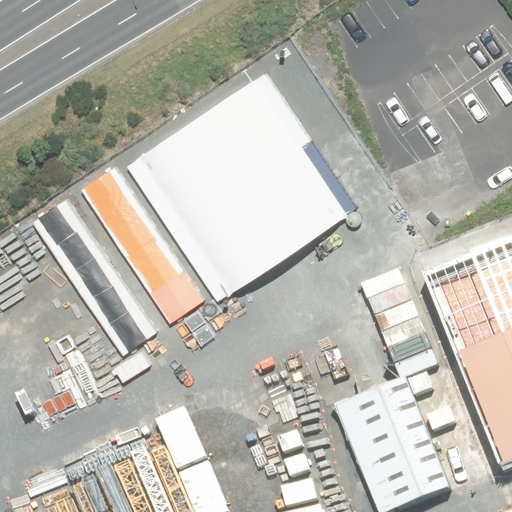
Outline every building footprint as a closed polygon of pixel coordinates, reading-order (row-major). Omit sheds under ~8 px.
[(275,62),(303,132),(298,134),(304,149),(266,164),(278,195),(318,179),(325,196),(374,177),(322,44),(275,62)] [(201,98),(187,107),(207,138),(221,129),(201,98)] [(196,151),(179,117),(134,141),(152,174),(196,151)] [(389,187),(352,199),(375,266),(412,254),(389,187)] [(511,254),(500,260),(511,286),(511,254)] [(501,301),(487,266),(433,289),(447,324),(501,301)] [(511,338),(466,357),(511,469),(511,338)] [(321,406),(306,369),(276,381),(290,418),(321,406)] [(428,379),(351,410),(393,511),(429,511),(475,494),(428,379)] [(191,442),(184,423),(145,439),(153,458),(191,442)] [(202,470),(195,452),(164,465),(171,483),(202,470)] [(154,466),(134,473),(146,511),(148,511),(167,506),(154,466)] [(340,467),(318,476),(331,507),(352,498),(340,467)] [(224,511),(208,479),(180,493),(188,511),(224,511)]
